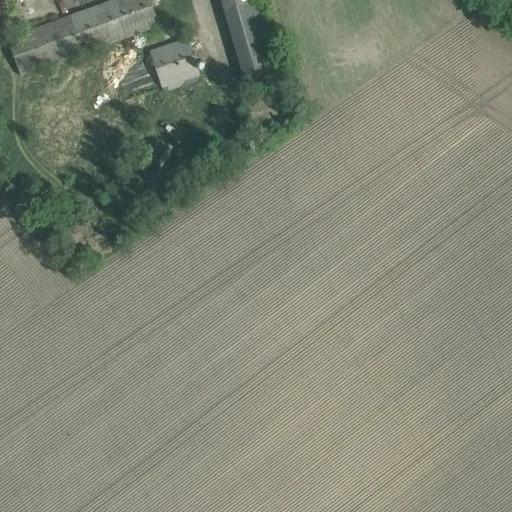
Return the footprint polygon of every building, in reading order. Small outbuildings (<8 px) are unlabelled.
[(139,33),(158,26),(148,0),(119,0),(7,41),(20,76),(139,33)] [(277,77),(254,0),(219,0),(246,86),(277,77)] [(188,40),(169,47),(149,53),(161,89),(200,76),(188,40)] [(282,88),(243,100),(255,136),(293,125),(282,88)] [(61,231),(73,266),(112,253),(101,218),(61,231)]
